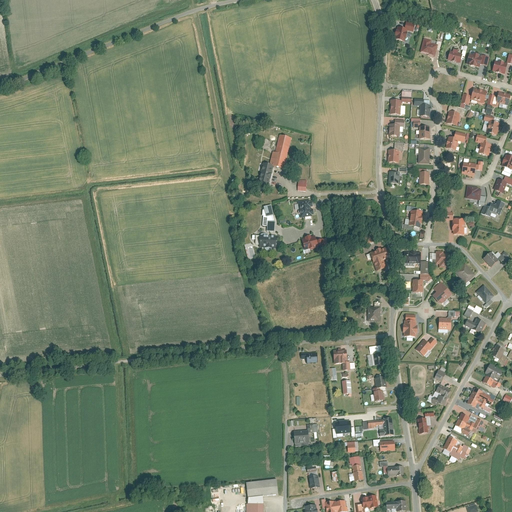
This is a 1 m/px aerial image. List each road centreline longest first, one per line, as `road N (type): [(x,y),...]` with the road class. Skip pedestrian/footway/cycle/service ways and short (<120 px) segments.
road 1 (residential): [(392,334),(0,375)]
road 2 (track): [(196,10),(243,269),(276,344)]
road 3 (unclassified): [(0,86),(230,0)]
road 4 (residential): [(507,304),(412,472)]
road 5 (residential): [(392,334),(412,472)]
